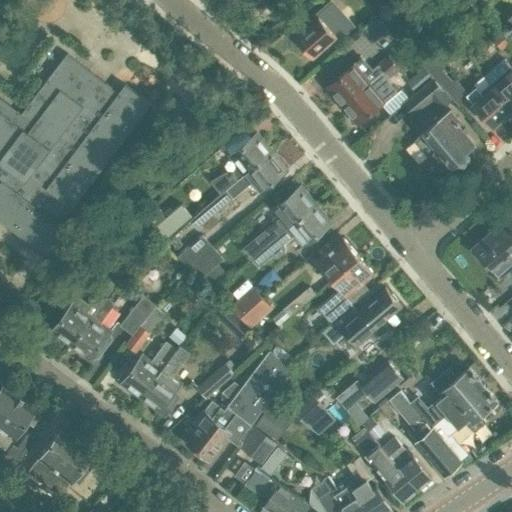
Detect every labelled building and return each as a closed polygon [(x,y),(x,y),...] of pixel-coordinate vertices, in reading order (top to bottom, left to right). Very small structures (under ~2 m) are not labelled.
[(262,15),(270,13),(273,6),(267,0),(265,0),(260,1),(258,8),(262,15)] [(511,21),(511,2),(503,11),(511,21)] [(338,21),(327,9),(319,15),(320,16),(296,37),(313,56),(356,18),(350,11),(338,21)] [(372,42),(389,28),(379,16),(362,31),(372,42)] [(511,44),(502,34),(494,41),(502,51),(511,44)] [(112,101),(87,82),(94,73),(67,53),(66,54),(73,59),(54,84),(47,79),(27,106),(35,111),(29,119),(0,97),(0,149),(1,150),(0,150),(0,152),(5,156),(6,154),(9,157),(0,168),(0,217),(42,249),(40,250),(48,256),(68,230),(52,218),(57,211),(65,217),(72,208),(73,208),(73,207),(72,206),(149,103),(151,104),(152,103),(125,83),(112,101)] [(383,70),(395,61),(388,54),(378,64),(383,70)] [(453,79),(443,69),(446,66),(436,55),(425,66),(460,105),(465,90),(457,79),(453,79)] [(511,66),(505,58),(485,75),(494,86),(511,107),(511,66)] [(390,78),(401,68),(395,61),(383,70),(390,78)] [(343,104),(369,82),(354,65),(328,86),(343,104)] [(417,90),(432,78),(424,68),(409,80),(417,90)] [(440,108),(452,98),(434,77),(404,103),(414,115),(433,100),(440,108)] [(359,123),(385,102),(369,82),(343,104),(359,123)] [(494,126),(511,110),(511,107),(494,86),(483,95),(476,87),(467,95),(494,126)] [(426,131),(426,132),(416,140),(429,156),(430,155),(443,171),(454,162),(458,167),(463,168),(470,162),(470,157),(465,152),(475,144),(458,124),(461,122),(448,106),(445,109),(447,113),(426,131)] [(247,172),(271,152),(257,134),(232,154),(239,163),(233,170),(229,172),(226,168),(213,179),(213,181),(222,193),(247,172)] [(262,191),(286,170),(271,152),(247,172),(222,193),(208,204),(190,220),(196,227),(253,181),(262,191)] [(251,257),(314,204),(300,187),(276,207),(283,216),(244,248),(251,257)] [(154,225),(171,211),(163,201),(146,215),(154,225)] [(306,244),(330,223),(314,204),(251,257),(259,266),(273,254),(275,256),(278,257),(286,250),(286,247),(284,244),(288,241),(287,240),(296,233),(306,244)] [(511,247),(511,212),(495,227),(511,247)] [(136,219),(129,226),(137,236),(145,228),(136,219)] [(500,275),(511,265),(511,247),(495,227),(472,247),(485,262),(487,260),(500,275)] [(188,266),(213,245),(202,234),(179,256),(188,266)] [(332,278),(357,257),(359,255),(344,238),(315,262),(322,271),(325,270),(332,278)] [(227,271),(219,263),(224,258),(213,245),(188,266),(189,267),(191,266),(202,279),(203,277),(211,286),(227,271)] [(350,307),(353,305),(347,298),(375,274),(359,255),(357,257),(332,278),(340,288),(334,294),(338,299),(323,311),(333,322),(350,307)] [(107,297),(115,286),(107,280),(90,304),(79,296),(54,330),(72,344),(99,308),(107,297)] [(240,313),(262,294),(248,280),(235,292),(240,297),(232,304),(240,313)] [(291,315),(306,302),(316,293),(310,286),(273,318),(279,325),(291,315)] [(386,287),(356,313),(350,307),(333,322),(323,331),(334,343),(346,333),(356,345),(402,306),(386,287)] [(2,291),(0,293),(0,300),(5,304),(11,297),(2,291)] [(133,334),(158,307),(155,306),(157,304),(144,294),(120,325),(133,334)] [(252,326),(273,307),(262,294),(240,313),(252,326)] [(99,357),(112,339),(111,335),(109,334),(111,332),(100,324),(115,303),(107,297),(99,308),(72,344),(92,358),(93,356),(95,358),(99,357)] [(240,339),(250,327),(222,300),(211,311),(240,339)] [(136,352),(165,313),(158,307),(133,334),(133,335),(126,344),(136,352)] [(176,327),(170,335),(180,343),(186,336),(176,327)] [(142,395),(177,348),(168,342),(152,363),(143,356),(139,362),(134,358),(119,378),(142,395)] [(293,354),(277,344),(273,349),(289,360),(293,354)] [(191,353),(180,345),(178,349),(177,348),(142,395),(167,414),(179,398),(174,394),(181,384),(172,378),(191,353)] [(239,440),(295,367),(271,349),(244,383),(238,378),(221,392),(231,400),(224,410),(212,400),(204,411),(195,422),(200,425),(187,442),(209,458),(229,432),(239,440)] [(361,384),(375,401),(403,377),(389,361),(361,384)] [(197,387),(206,397),(233,373),(224,363),(197,387)] [(412,403),(432,427),(484,383),(470,366),(457,377),(449,368),(433,382),(444,395),(428,408),(419,397),(412,403)] [(487,421),(481,415),(499,400),(484,383),(432,427),(460,460),(469,453),(452,433),(466,421),(469,425),(470,424),(475,431),(487,421)] [(32,424),(40,413),(33,408),(2,384),(0,386),(0,443),(4,446),(12,436),(25,418),(32,424)] [(445,474),(460,461),(460,460),(432,427),(412,403),(401,390),(390,399),(422,437),(417,441),(444,474),(445,473),(445,474)] [(306,424),(325,408),(313,394),(294,411),(306,424)] [(278,439),(293,417),(271,402),(256,423),(278,439)] [(362,409),(353,417),(359,424),(363,421),(369,417),(362,409)] [(369,417),(363,421),(369,429),(376,422),(370,415),(369,417)] [(277,442),(255,426),(240,446),(262,462),(277,442)] [(59,494),(91,451),(60,427),(38,456),(38,457),(27,471),(45,483),(59,494)] [(411,455),(396,436),(383,447),(419,489),(433,477),(413,453),(411,455)] [(6,448),(0,456),(0,461),(9,467),(23,448),(12,440),(6,448)] [(288,454),(279,444),(260,468),(270,476),(288,454)] [(382,448),(379,444),(368,452),(380,467),(387,475),(385,476),(405,500),(419,489),(383,447),(382,448)] [(373,473),(359,457),(355,460),(355,459),(348,464),(355,473),(348,478),(369,511),(387,511),(393,509),(376,484),(372,486),(368,480),(374,475),(373,473)] [(302,511),(309,502),(256,467),(246,483),(262,494),(264,492),(271,496),(265,504),(266,505),(262,511),(302,511)] [(336,486),(329,476),(325,479),(331,489),(319,497),(328,511),(335,511),(337,511),(338,511),(342,511),(344,511),(369,511),(348,478),(336,486)] [(0,511),(0,504),(15,485),(4,477),(0,481),(0,511)]
